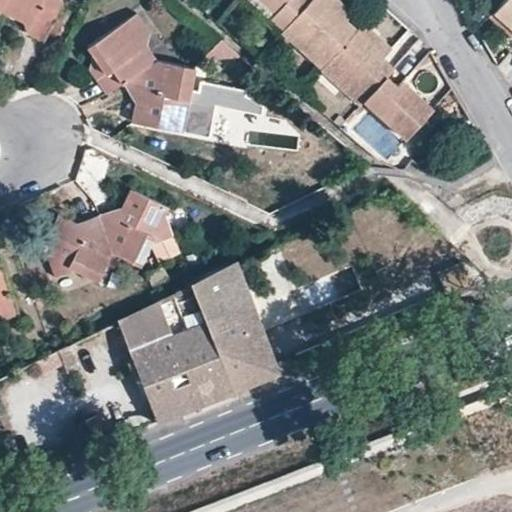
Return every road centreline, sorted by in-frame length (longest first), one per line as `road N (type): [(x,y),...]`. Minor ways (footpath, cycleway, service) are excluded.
road 1 (primary): [(30,511),(511,324)]
road 2 (residential): [(431,0),(511,145)]
